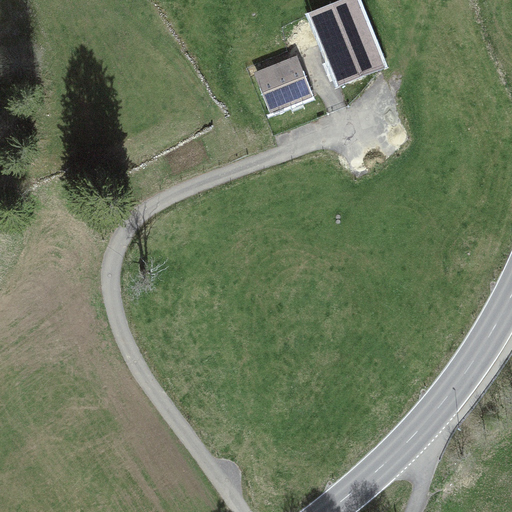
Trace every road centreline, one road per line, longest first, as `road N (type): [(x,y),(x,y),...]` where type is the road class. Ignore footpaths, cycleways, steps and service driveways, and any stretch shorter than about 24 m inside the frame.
road 1 (track): [(242,511),(138,365),(116,313),(112,268),(129,231),(161,203),(374,118)]
road 2 (primary): [(326,511),(425,430),(511,300)]
